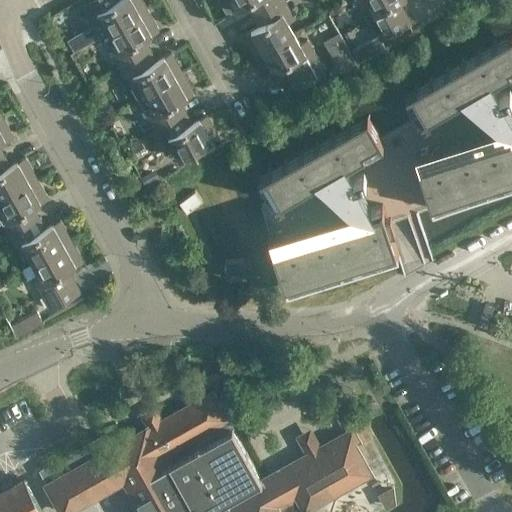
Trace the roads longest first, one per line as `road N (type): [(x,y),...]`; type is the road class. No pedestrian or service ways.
road 1 (unclassified): [(166,324),(9,16)]
road 2 (unclassified): [(490,511),(377,308)]
road 3 (unclassified): [(166,324),(336,321),(377,308)]
road 4 (unclassified): [(0,370),(51,341),(166,324)]
road 5 (unclassified): [(377,308),(511,232)]
road 6 (residential): [(250,110),(190,0)]
